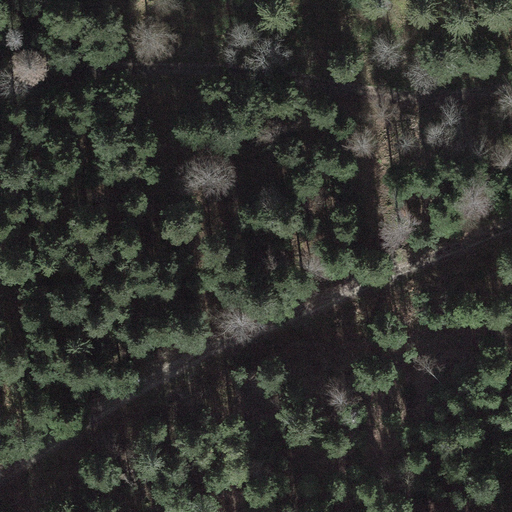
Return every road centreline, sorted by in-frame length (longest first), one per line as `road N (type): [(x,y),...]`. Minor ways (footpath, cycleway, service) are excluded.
road 1 (track): [(0,477),(198,354),(511,226)]
road 2 (track): [(511,85),(461,95),(358,93),(249,73),(114,69),(0,87)]
